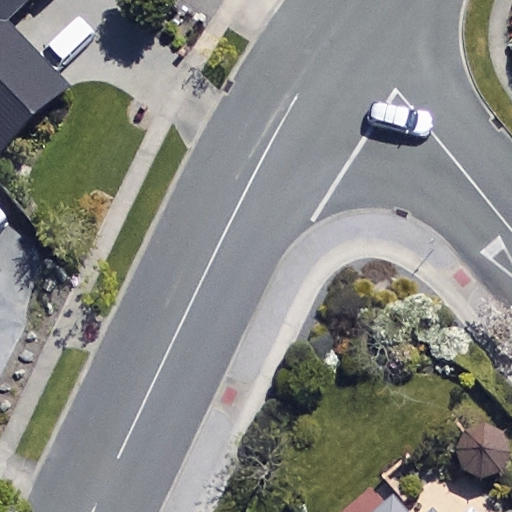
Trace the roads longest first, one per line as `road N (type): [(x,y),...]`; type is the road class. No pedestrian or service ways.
road 1 (residential): [(93,511),(295,97),(343,26)]
road 2 (residential): [(511,231),(343,26)]
